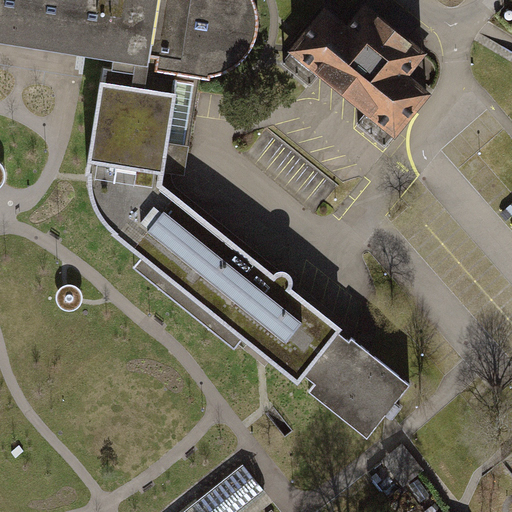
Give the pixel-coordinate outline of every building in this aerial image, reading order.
[(0,0),(0,44),(97,61),(82,180),(90,220),(106,247),(136,271),(130,279),(233,362),(239,353),(361,447),(411,385),(182,197),(178,190),(191,92),(206,92),(221,87),(244,74),(257,51),(260,25),(250,0),(0,0)] [(326,12),(283,64),(310,85),(320,72),(368,111),(358,124),(384,146),(427,94),(405,76),(423,54),(366,8),(348,30),(326,12)] [(250,152),(319,212),(339,189),(270,129),(250,152)] [(511,170),(484,136),(450,164),(477,197),(511,170)] [(0,511),(243,511),(0,207),(0,511)] [(236,511),(263,491),(241,465),(183,511),(236,511)]
